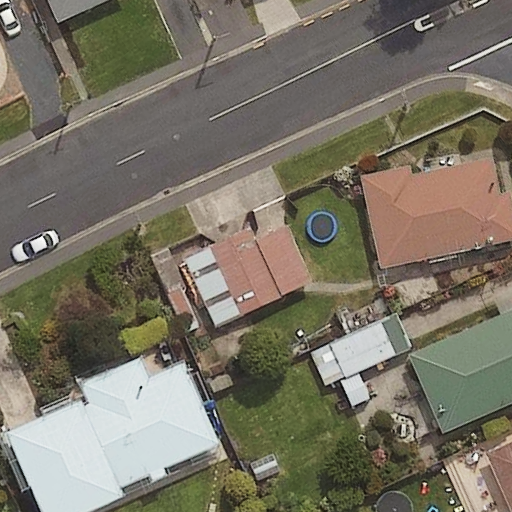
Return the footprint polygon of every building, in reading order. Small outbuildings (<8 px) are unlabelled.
[(45,0),(56,24),(108,0),(45,0)] [(511,240),(511,211),(508,193),(499,195),(491,157),(411,175),(409,165),(357,177),(378,270),(511,240)] [(312,276),(286,225),(218,261),(207,242),(183,254),(220,324),(312,276)] [(511,403),(511,309),(407,356),(442,434),(511,403)] [(325,381),(338,375),(342,386),(333,390),(342,410),(372,397),(359,366),(409,345),(395,312),(311,347),(325,381)] [(215,445),(179,366),(146,381),(136,359),(77,385),(86,404),(80,406),(77,399),(0,433),(35,511),(92,511),(121,499),(116,489),(215,445)] [(511,511),(511,442),(484,455),(509,511),(511,511)]
